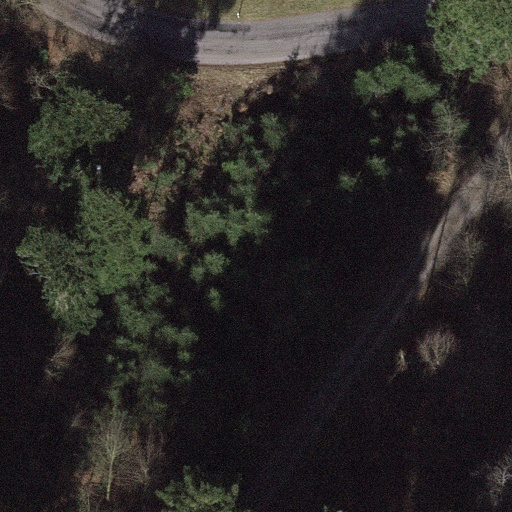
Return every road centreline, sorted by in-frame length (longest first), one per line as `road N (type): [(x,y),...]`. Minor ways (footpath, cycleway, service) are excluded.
road 1 (track): [(254,511),(454,224),(511,113)]
road 2 (tertiary): [(511,20),(407,41),(135,19),(85,0)]
